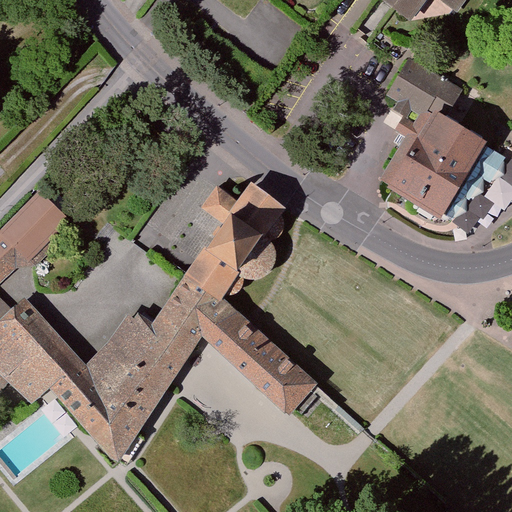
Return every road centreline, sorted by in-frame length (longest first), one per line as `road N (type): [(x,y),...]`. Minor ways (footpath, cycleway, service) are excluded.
road 1 (residential): [(511,263),(451,274),(336,222),(145,64)]
road 2 (residential): [(0,210),(145,64)]
